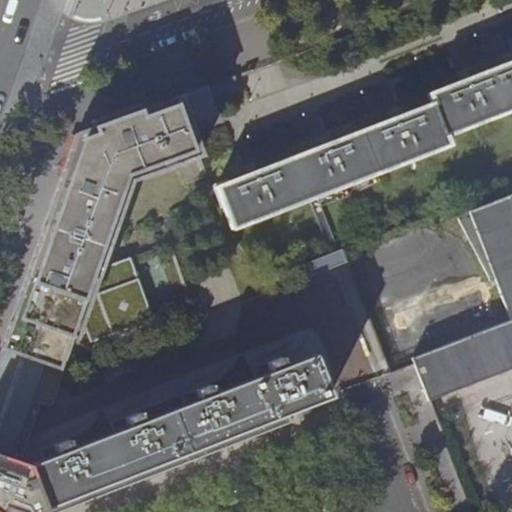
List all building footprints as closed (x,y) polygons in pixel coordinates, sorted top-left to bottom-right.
[(215,187),(232,229),(449,146),(445,136),(511,110),(511,61),(443,88),(428,94),(431,103),(404,114),(312,149),(233,180),(215,187)] [(188,94),(179,97),(123,118),(77,134),(72,149),(54,201),(36,252),(26,279),(0,355),(0,458),(19,465),(39,405),(50,408),(78,328),(84,330),(90,344),(152,320),(128,258),(106,266),(102,265),(131,181),(200,156),(193,135),(195,135),(193,129),(191,130),(189,125),(218,115),(213,101),(240,92),(235,77),(188,94)] [(511,368),(511,194),(456,217),(482,285),(494,280),(510,320),(411,358),(414,364),(428,401),(511,368)] [(313,277),(346,264),(341,251),(308,264),(313,277)] [(209,385),(181,396),(138,412),(111,423),(114,432),(71,449),(68,440),(40,451),(43,460),(28,466),(45,511),(104,511),(148,495),(220,467),(281,443),(306,434),(297,409),(329,397),(313,355),(284,367),(280,357),(252,368),(256,378),(213,394),(209,385)] [(0,511),(45,511),(28,466),(19,465),(0,458),(0,511)]
